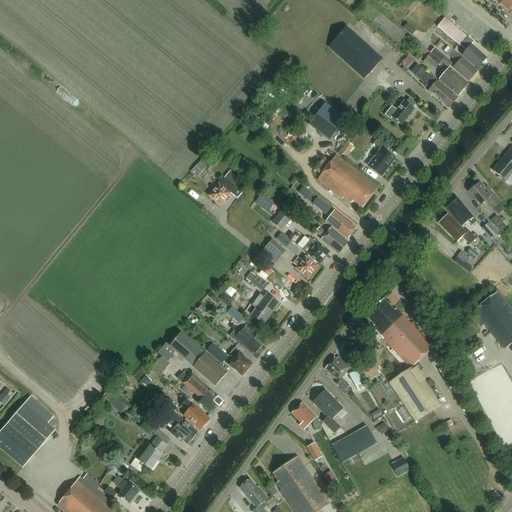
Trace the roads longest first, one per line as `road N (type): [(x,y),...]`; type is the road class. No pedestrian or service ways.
road 1 (tertiary): [(159,511),(507,52)]
road 2 (unclassified): [(216,511),(511,120)]
road 3 (unknown): [(318,297),(211,209)]
